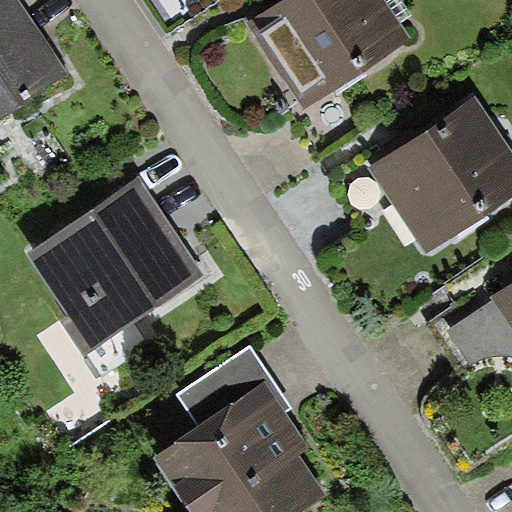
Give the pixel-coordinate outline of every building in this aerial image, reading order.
[(0,0),(0,115),(67,71),(19,0),(0,0)] [(398,34),(373,0),(293,0),(255,28),(306,99),(398,34)] [(511,185),(511,171),(462,101),(368,168),(425,247),(511,185)] [(206,273),(140,178),(27,256),(69,316),(61,321),(86,357),(206,273)] [(511,288),(452,333),(475,363),(510,337),(511,339),(511,288)] [(287,511),(316,492),(288,454),(296,448),(275,419),(291,408),(250,351),(181,400),(206,435),(162,466),(194,511),(287,511)]
